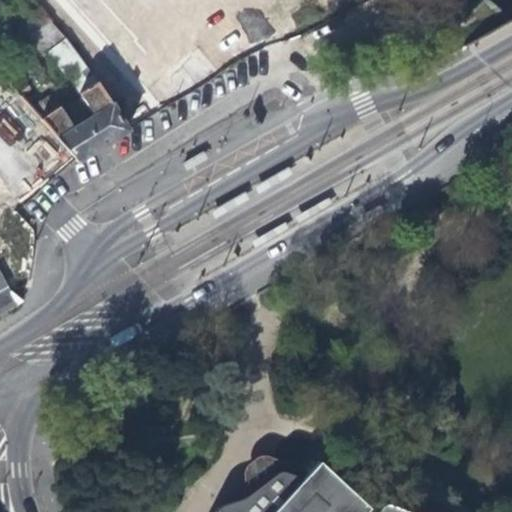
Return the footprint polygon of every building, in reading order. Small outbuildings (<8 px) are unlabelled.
[(41,58),(47,54),(65,40),(52,23),(42,11),(21,30),(41,58)] [(29,110),(41,123),(76,163),(127,131),(100,87),(65,40),(47,54),(92,117),(72,130),(50,96),(29,110)] [(203,148),(182,160),(186,167),(207,155),(203,148)] [(288,167),(255,186),(259,193),(292,174),(288,167)] [(245,192),(212,211),(216,218),(249,199),(245,192)] [(411,194),(389,206),(394,213),(415,200),(411,194)] [(328,197),(295,216),(299,223),(332,204),(328,197)] [(285,222),(252,241),(256,248),(289,229),(285,222)] [(0,315),(19,306),(2,269),(0,269),(0,315)] [(306,474),(298,471),(297,471),(290,469),(285,469),(280,471),(241,497),(223,505),(217,509),(215,511),(214,511),(416,511),(414,511),(400,505),(390,502),(385,503),(380,505),(372,511),(366,507),(370,503),(320,459),(314,463),(306,474)]
